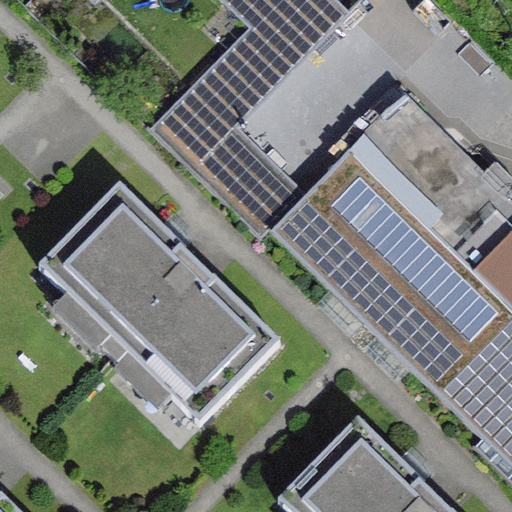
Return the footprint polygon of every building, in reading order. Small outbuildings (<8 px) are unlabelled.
[(153,134),(191,172),(235,128),(347,15),(330,0),(220,0),(254,32),(153,134)] [(511,205),(509,203),(511,200),(511,185),(495,168),(484,179),(404,100),(307,198),(272,233),(483,441),(475,449),(511,484),(511,205)] [(263,242),(272,233),(307,198),(235,128),(191,172),(263,242)] [(129,358),(200,427),(280,346),(119,190),(39,271),(110,340),(100,350),(119,368),(129,358)] [(449,511),(358,423),(278,505),(285,511),(449,511)] [(0,511),(15,511),(0,497),(0,511)]
